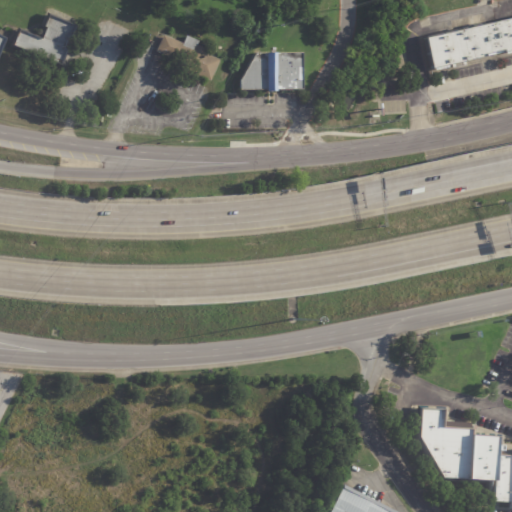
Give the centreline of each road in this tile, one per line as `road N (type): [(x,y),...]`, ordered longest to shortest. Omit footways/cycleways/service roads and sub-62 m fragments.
road 1 (motorway): [(499,169),(227,217),(70,217),(0,207)]
road 2 (motorway): [(0,275),(145,287),(228,284),(498,238)]
road 3 (motorway): [(280,158),(149,176),(0,167)]
road 4 (secondary): [(280,158),(98,150),(0,134)]
road 5 (secondary): [(91,358),(231,351),(368,330)]
road 6 (secondary): [(511,119),(425,141),(280,158)]
road 7 (residential): [(368,330),(373,366),(365,418),(426,511)]
road 8 (secondary): [(368,330),(511,300)]
